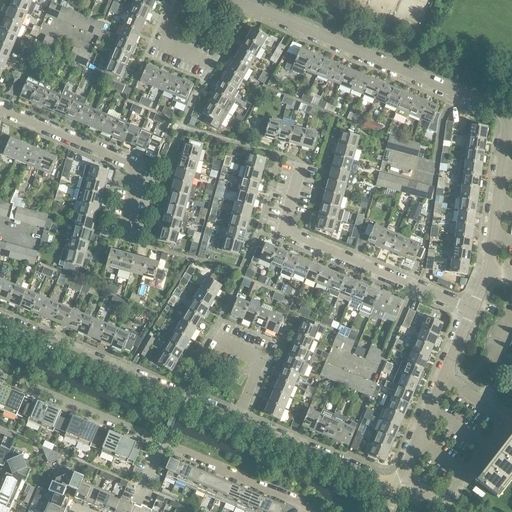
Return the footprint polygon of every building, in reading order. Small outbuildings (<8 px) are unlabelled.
[(26,0),(12,0),(10,7),(27,14),(31,16),(36,4),(32,2),(26,0)] [(135,0),(134,3),(150,10),(151,8),(152,9),(155,3),(153,3),(154,0),(135,0)] [(47,14),(53,17),(58,5),(52,2),(47,14)] [(134,3),(129,14),(145,21),(150,10),(134,3)] [(53,17),(58,19),(63,7),(58,5),(53,17)] [(27,14),(10,7),(5,18),(22,26),(27,14)] [(58,19),(64,21),(69,10),(63,7),(58,19)] [(64,21),(69,24),(69,25),(72,26),(78,13),(74,11),(74,12),(69,10),(64,21)] [(76,26),(82,29),(86,17),(81,15),(81,14),(78,13),(72,26),(76,27),(76,26)] [(140,33),(145,21),(129,14),(125,26),(140,33)] [(82,29),(87,31),(92,19),(86,17),(82,29)] [(0,30),(17,37),(22,26),(5,18),(0,30)] [(87,31),(93,34),(98,22),(92,19),(87,31)] [(93,34),(99,36),(104,24),(98,22),(93,34)] [(136,44),(140,33),(125,26),(120,37),(136,44)] [(246,39),(261,48),(267,37),(252,28),(246,39)] [(17,37),(0,30),(0,43),(12,48),(17,37)] [(36,38),(38,33),(39,33),(32,30),(30,35),(36,38)] [(46,36),(41,48),(47,50),(52,39),(46,36)] [(120,37),(115,49),(131,55),(131,54),(133,55),(136,49),(134,48),(136,44),(120,37)] [(58,41),(52,39),(47,50),(53,53),(58,41)] [(261,48),(246,39),(240,50),(255,58),(261,48)] [(103,44),(97,41),(94,46),(101,49),(103,44)] [(12,48),(0,43),(0,56),(8,60),(12,48)] [(273,55),(279,58),(286,47),(279,43),(273,55)] [(65,54),(68,47),(60,44),(57,51),(65,54)] [(69,60),(75,62),(80,50),(74,48),(69,60)] [(110,60),(126,67),(131,55),(115,49),(110,60)] [(303,76),(306,71),(313,54),(300,49),(297,57),(291,54),(287,63),(285,68),(303,76)] [(80,50),(75,62),(80,64),(85,52),(80,50)] [(255,58),(240,50),(234,60),(249,69),(255,58)] [(80,64),(83,66),(86,67),(91,55),(85,52),(80,64)] [(317,76),(324,59),(313,54),(306,71),(317,76)] [(279,58),(273,55),(269,61),(275,64),(279,58)] [(105,72),(107,72),(106,76),(114,79),(116,76),(121,78),(126,67),(110,60),(105,58),(103,63),(108,65),(105,72)] [(328,80),(335,64),(324,59),(317,76),(328,80)] [(234,60),(228,71),(243,80),(249,69),(234,60)] [(340,85),(347,68),(335,64),(328,80),(340,85)] [(140,82),(153,87),(159,71),(147,66),(140,82)] [(352,90),(359,73),(347,68),(340,85),(352,90)] [(171,76),(159,71),(153,87),(164,92),(171,76)] [(228,71),(221,82),(236,91),(243,80),(228,71)] [(260,76),(266,80),(269,75),(263,71),(260,76)] [(89,79),(95,82),(98,75),(92,72),(89,79)] [(363,95),(370,78),(359,73),(352,90),(363,95)] [(20,78),(13,75),(12,75),(4,94),(12,97),(20,78),(19,78),(20,78)] [(182,80),(171,76),(164,92),(175,96),(182,80)] [(266,80),(260,76),(257,81),(264,84),(266,80)] [(29,78),(20,98),(32,103),(39,87),(41,83),(29,78)] [(375,100),(382,83),(370,78),(363,95),(375,100)] [(175,96),(173,101),(186,107),(192,92),(191,92),(193,85),(193,84),(187,81),(186,82),(182,80),(175,96)] [(112,90),(117,92),(120,84),(115,82),(112,90)] [(234,104),(235,104),(235,102),(234,99),(238,92),(236,91),(221,82),(215,93),(234,104)] [(386,105),(393,88),(382,83),(375,100),(386,105)] [(124,95),(127,87),(120,84),(117,92),(124,95)] [(48,86),(46,90),(39,87),(32,103),(44,108),(50,92),(52,88),(48,86)] [(55,112),(66,117),(75,95),(68,92),(70,87),(66,86),(63,92),(55,112)] [(398,109),(405,93),(393,88),(386,105),(398,109)] [(277,94),(266,89),(263,96),(274,100),(277,94)] [(57,95),(50,92),(44,108),(55,112),(63,92),(59,91),(57,95)] [(228,115),(234,104),(215,93),(209,103),(228,115)] [(247,98),(254,101),(257,96),(250,93),(247,98)] [(306,102),(309,95),(303,93),(301,100),(306,102)] [(405,93),(398,109),(409,114),(416,97),(405,93)] [(143,94),(139,104),(144,106),(147,99),(148,96),(143,94)] [(87,100),(75,95),(66,117),(78,122),(84,106),(87,100)] [(287,104),(289,98),(284,96),(281,103),(286,105),(287,104)] [(420,119),(427,102),(416,97),(409,114),(420,119)] [(254,101),(247,98),(245,102),(251,106),(254,101)] [(420,119),(430,123),(427,130),(436,133),(437,122),(440,116),(436,114),(439,107),(427,102),(420,119)] [(219,130),(228,115),(209,103),(203,114),(208,117),(205,122),(219,130)] [(130,111),(135,113),(138,106),(133,104),(130,111)] [(78,122),(89,127),(96,111),(84,106),(78,122)] [(164,107),(161,113),(167,116),(170,109),(164,107)] [(101,132),(113,137),(119,121),(118,121),(121,115),(109,110),(107,116),(101,132)] [(107,116),(96,111),(89,127),(101,132),(107,116)] [(352,121),(355,115),(349,112),(346,119),(352,121)] [(153,121),(158,123),(161,116),(155,114),(153,121)] [(277,140),(281,123),(269,120),(268,118),(265,118),(263,119),(261,127),(262,130),(266,131),(265,137),(277,140)] [(233,123),(238,127),(241,122),(235,119),(233,123)] [(363,126),(369,129),(375,131),(378,124),(366,119),(363,126)] [(486,139),(487,127),(477,125),(477,123),(466,119),(463,136),(469,137),(486,139)] [(113,137),(112,139),(118,141),(119,139),(124,141),(130,126),(119,121),(113,137)] [(453,122),(446,121),(444,133),(451,134),(453,122)] [(281,123),(277,140),(289,143),(294,127),(281,123)] [(124,141),(135,146),(142,130),(130,126),(124,141)] [(301,147),(305,130),(294,127),(289,143),(301,147)] [(135,146),(146,151),(153,135),(142,130),(135,146)] [(305,130),(301,147),(313,150),(318,133),(305,130)] [(339,145),(356,149),(360,136),(342,131),(339,145)] [(450,142),(451,134),(444,133),(443,141),(450,142)] [(164,140),(153,135),(146,151),(158,156),(164,140)] [(390,136),(386,148),(393,150),(396,138),(390,136)] [(484,152),(486,139),(469,137),(467,149),(484,152)] [(396,138),(393,150),(399,152),(402,139),(396,138)] [(16,160),(23,144),(10,139),(4,155),(16,160)] [(402,139),(399,152),(398,153),(405,154),(405,153),(412,155),(415,143),(409,141),(402,139)] [(199,161),(202,149),(204,144),(189,140),(188,145),(185,144),(181,157),(199,161)] [(415,143),(412,155),(417,157),(421,144),(415,143)] [(16,160),(27,165),(34,149),(23,144),(16,160)] [(356,149),(339,145),(335,156),(353,161),(356,149)] [(32,167),(39,170),(46,153),(34,149),(27,165),(25,170),(30,173),(32,167)] [(482,164),(484,152),(467,149),(465,162),(482,164)] [(39,170),(44,172),(42,177),(48,179),(57,158),(46,153),(39,170)] [(245,167),(263,172),(266,159),(249,154),(245,167)] [(353,161),(335,156),(332,169),(349,174),(353,161)] [(181,157),(178,169),(195,174),(196,173),(199,161),(181,157)] [(66,159),(62,172),(70,174),(73,161),(66,159)] [(465,162),(464,174),(480,176),(482,164),(465,162)] [(92,166),(88,179),(106,183),(109,171),(92,166)] [(263,172),(245,167),(242,179),(260,184),(263,172)] [(178,169),(175,180),(192,185),(194,179),(199,180),(201,175),(196,173),(195,174),(178,169)] [(332,169),(329,181),(346,185),(350,187),(354,175),(349,174),(332,169)] [(383,187),(386,174),(380,173),(376,185),(383,187)] [(389,189),(392,176),(386,174),(383,187),(389,189)] [(464,174),(462,186),(479,189),(480,176),(464,174)] [(392,176),(389,189),(394,190),(398,178),(392,176)] [(85,190),(85,191),(102,195),(106,183),(88,179),(83,177),(80,189),(85,190)] [(400,192),(404,179),(398,178),(394,190),(400,192)] [(260,184),(242,179),(239,191),(256,195),(260,184)] [(404,179),(400,192),(407,193),(406,194),(410,195),(414,182),(410,180),(410,181),(404,179)] [(175,180),(171,192),(189,197),(194,199),(197,186),(192,185),(175,180)] [(346,185),(329,181),(326,193),(343,197),(346,185)] [(420,197),(423,184),(417,183),(417,182),(414,182),(410,195),(414,196),(420,197)] [(420,197),(426,199),(431,200),(434,187),(423,184),(420,197)] [(462,186),(460,199),(477,201),(479,189),(462,186)] [(102,195),(85,191),(85,190),(80,189),(76,201),(82,203),(99,208),(102,195)] [(239,191),(236,203),(253,208),(256,195),(239,191)] [(171,192),(168,204),(186,209),(189,197),(171,192)] [(343,197),(326,193),(322,204),(340,209),(343,197)] [(460,199),(459,211),(475,213),(477,201),(460,199)] [(96,219),(99,208),(82,203),(76,201),(73,213),(78,214),(96,219)] [(408,218),(416,222),(423,205),(415,202),(408,218)] [(5,203),(1,216),(7,217),(11,205),(5,203)] [(236,203),(232,215),(250,219),(253,208),(236,203)] [(168,204),(165,216),(187,222),(189,217),(184,215),(186,209),(168,204)] [(319,216),(341,222),(345,210),(340,209),(322,204),(319,216)] [(9,218),(15,219),(21,221),(25,209),(13,206),(9,218)] [(30,211),(25,209),(21,221),(27,223),(30,211)] [(211,209),(208,221),(215,223),(218,211),(211,209)] [(27,223),(33,224),(36,212),(30,211),(27,223)] [(459,211),(457,224),(473,226),(475,213),(459,211)] [(33,224),(39,226),(42,214),(36,212),(33,224)] [(39,226),(44,228),(48,216),(42,214),(39,226)] [(78,214),(75,227),(93,231),(96,219),(78,214)] [(357,214),(355,221),(354,226),(355,226),(361,228),(364,216),(357,214)] [(232,215),(229,227),(247,231),(250,219),(232,215)] [(179,233),(181,227),(186,228),(187,222),(165,216),(162,228),(179,233)] [(316,228),(338,234),(341,222),(319,216),(316,228)] [(457,224),(455,236),(472,238),(473,226),(457,224)] [(380,247),(387,230),(375,225),(368,242),(380,247)] [(352,238),(358,240),(362,228),(361,228),(355,226),(352,238)] [(75,227),(72,238),(89,243),(93,231),(75,227)] [(229,227),(226,238),(243,243),(247,231),(229,227)] [(177,242),(179,233),(162,228),(158,241),(180,246),(181,243),(177,242)] [(387,230),(380,247),(391,252),(398,235),(387,230)] [(204,233),(199,253),(206,255),(211,234),(204,233)] [(49,235),(43,234),(41,242),(47,243),(49,235)] [(402,256),(409,240),(398,235),(391,252),(402,256)] [(455,236),(453,248),(470,251),(472,238),(455,236)] [(89,243),(72,238),(69,251),(86,255),(89,243)] [(243,243),(226,238),(222,251),(240,256),(243,243)] [(421,260),(425,249),(420,247),(421,245),(409,240),(402,256),(414,261),(416,257),(421,260)] [(10,258),(13,245),(7,243),(3,256),(10,258)] [(258,265),(260,260),(271,265),(278,249),(266,244),(264,249),(258,247),(252,262),(258,265)] [(19,246),(19,247),(13,245),(10,258),(22,262),(26,249),(26,248),(19,246)] [(453,248),(452,260),(468,262),(470,251),(453,248)] [(22,262),(29,263),(32,251),(26,249),(22,262)] [(86,255),(69,251),(64,249),(59,266),(65,267),(66,263),(83,268),(86,255)] [(106,266),(119,269),(124,252),(111,249),(106,266)] [(278,249),(271,265),(282,269),(283,269),(289,254),(278,249)] [(34,265),(38,252),(32,251),(29,263),(34,265)] [(119,269),(131,273),(136,256),(124,252),(119,269)] [(280,274),(281,274),(291,278),(293,274),(294,274),(300,258),(289,254),(283,269),(282,269),(280,274)] [(131,273),(143,276),(147,259),(136,256),(131,273)] [(434,257),(427,256),(425,269),(433,270),(434,257)] [(305,279),(312,263),(300,258),(294,274),(305,279)] [(155,280),(160,263),(147,259),(143,276),(155,280)] [(467,275),(468,262),(452,260),(450,272),(467,275)] [(317,284),(324,268),(312,263),(305,279),(317,284)] [(324,268),(317,284),(328,289),(329,289),(335,273),(324,268)] [(185,273),(182,278),(188,282),(191,277),(185,273)] [(326,293),(338,298),(346,278),(335,273),(329,289),(328,289),(326,293)] [(263,284),(266,277),(260,275),(258,281),(263,284)] [(208,278),(201,289),(215,298),(222,286),(218,284),(212,280),(208,278)] [(349,303),(358,283),(346,278),(338,298),(349,303)] [(19,279),(16,286),(15,286),(8,302),(20,307),(27,290),(21,288),(24,281),(19,279)] [(0,298),(8,302),(15,286),(4,281),(0,290),(0,298)] [(255,291),(258,285),(252,282),(249,289),(255,291)] [(106,290),(111,292),(114,286),(114,285),(109,283),(106,290)] [(360,308),(362,303),(369,287),(358,283),(349,303),(360,308)] [(286,294),(289,287),(283,284),(280,291),(286,294)] [(369,287),(362,303),(373,308),(380,292),(369,287)] [(201,289),(195,299),(209,308),(215,298),(201,289)] [(20,307),(31,312),(38,295),(27,290),(20,307)] [(278,301),(280,294),(275,292),(272,298),(278,301)] [(380,292),(373,308),(385,313),(391,297),(380,292)] [(137,295),(132,293),(129,300),(134,302),(137,295)] [(173,294),(169,299),(176,303),(179,298),(173,294)] [(50,300),(38,295),(31,312),(43,317),(50,300)] [(113,296),(110,303),(109,306),(114,308),(115,305),(118,298),(113,296)] [(396,317),(402,301),(391,297),(385,313),(396,317)] [(115,305),(120,307),(126,309),(129,303),(118,298),(115,305)] [(195,299),(188,310),(203,319),(209,308),(195,299)] [(43,317),(54,322),(61,305),(50,300),(43,317)] [(242,320),(249,304),(238,300),(231,316),(242,320)] [(254,325),(261,309),(249,304),(242,320),(254,325)] [(73,310),(61,305),(54,322),(66,327),(73,310)] [(303,316),(306,309),(300,307),(298,313),(303,316)] [(77,331),(89,336),(96,319),(90,317),(93,311),(87,309),(84,314),(77,331)] [(265,330),(272,314),(261,309),(254,325),(265,330)] [(409,309),(404,321),(410,324),(415,312),(409,309)] [(84,314),(73,310),(66,327),(77,331),(84,314)] [(188,310),(182,321),(197,329),(203,319),(188,310)] [(272,314),(265,330),(277,335),(284,319),(272,314)] [(160,315),(157,320),(163,324),(166,319),(160,315)] [(327,325),(329,319),(323,316),(321,323),(327,325)] [(421,328),(438,335),(443,323),(426,316),(421,328)] [(89,336),(100,341),(107,324),(96,319),(89,336)] [(298,334),(314,341),(317,334),(324,336),(327,329),(305,319),(303,323),(298,334)] [(182,321),(176,331),(190,340),(197,329),(182,321)] [(100,341),(112,346),(119,329),(107,324),(100,341)] [(438,335),(421,328),(416,340),(433,347),(438,335)] [(131,351),(134,344),(138,346),(142,339),(137,337),(138,334),(126,329),(125,331),(119,329),(112,346),(123,351),(125,348),(131,351)] [(340,329),(338,333),(344,336),(339,348),(345,350),(350,338),(347,337),(349,333),(340,329)] [(176,331),(169,342),(184,351),(190,340),(176,331)] [(338,333),(333,345),(339,348),(344,336),(338,333)] [(293,340),(295,341),(293,346),(309,352),(314,341),(298,334),(297,335),(296,335),(293,340)] [(148,335),(144,342),(151,345),(155,339),(148,335)] [(350,338),(345,350),(350,352),(355,341),(350,338)] [(394,345),(401,347),(403,342),(396,339),(394,345)] [(433,347),(416,340),(411,352),(428,359),(433,347)] [(144,342),(138,353),(144,356),(151,345),(144,342)] [(169,342),(163,353),(178,361),(184,351),(169,342)] [(357,345),(355,353),(364,355),(366,348),(357,345)] [(309,352),(293,346),(288,357),(304,363),(309,352)] [(371,361),(376,349),(370,347),(365,359),(371,361)] [(376,349),(371,361),(377,364),(382,352),(376,349)] [(320,356),(327,359),(329,354),(322,351),(320,356)] [(411,352),(406,363),(423,370),(428,359),(411,352)] [(171,372),(178,361),(163,353),(156,363),(171,372)] [(284,363),(285,363),(283,368),(300,375),(299,375),(304,377),(309,366),(304,364),(304,363),(288,357),(288,358),(286,357),(284,363)] [(423,370),(406,363),(402,361),(397,373),(418,381),(420,377),(422,377),(424,372),(423,371),(423,370)] [(384,367),(391,370),(393,365),(386,362),(384,367)] [(326,378),(331,366),(326,363),(321,376),(326,378)] [(331,380),(337,368),(331,366),(326,378),(331,380)] [(278,374),(280,375),(279,379),(295,386),(299,375),(300,375),(283,368),(283,369),(281,368),(278,374)] [(337,368),(331,380),(337,383),(343,371),(337,368)] [(343,371),(337,383),(343,385),(343,386),(346,387),(352,374),(349,373),(348,373),(343,371)] [(392,383),(392,384),(414,393),(418,381),(397,373),(392,383)] [(355,390),(360,378),(354,376),(354,375),(352,374),(346,387),(349,388),(349,387),(355,390)] [(360,378),(355,390),(360,392),(366,380),(360,378)] [(295,386),(279,379),(274,391),(290,398),(295,386)] [(366,395),(371,383),(366,380),(360,392),(366,395)] [(392,398),(409,404),(414,393),(392,384),(392,383),(386,381),(383,387),(394,391),(392,398)] [(376,385),(371,383),(366,395),(371,397),(374,390),(378,392),(380,387),(376,385)] [(0,409),(3,411),(12,392),(0,386),(0,409)] [(290,398),(274,391),(269,402),(285,409),(290,398)] [(22,402),(24,397),(12,392),(3,411),(16,417),(17,415),(22,418),(28,405),(22,402)] [(381,406),(387,409),(404,416),(409,404),(392,398),(386,395),(381,406)] [(49,407),(36,402),(34,407),(28,405),(22,418),(28,420),(28,422),(40,427),(49,407)] [(285,409),(269,402),(264,414),(280,421),(285,409)] [(61,412),(49,407),(40,427),(53,432),(54,431),(59,433),(65,420),(59,418),(61,412)] [(296,414),(302,417),(305,409),(299,407),(296,414)] [(387,409),(382,420),(399,427),(404,416),(387,409)] [(309,410),(302,427),(314,432),(321,415),(309,410)] [(314,432),(325,436),(332,419),(334,415),(323,410),(321,415),(314,432)] [(338,421),(340,416),(335,413),(334,415),(332,419),(325,436),(337,441),(344,424),(338,421)] [(302,417),(296,414),(291,425),(298,428),(302,417)] [(64,437),(77,442),(85,423),(73,417),(70,423),(65,420),(59,433),(65,436),(64,437)] [(399,427),(382,420),(377,432),(394,439),(399,427)] [(511,422),(511,435),(476,481),(498,498),(511,479),(511,421),(511,422)] [(355,429),(357,424),(352,422),(350,427),(344,424),(337,441),(348,446),(355,429)] [(77,442),(90,448),(90,446),(96,449),(102,436),(96,434),(98,428),(85,423),(77,442)] [(394,439),(377,432),(374,431),(370,442),(372,443),(389,450),(394,439)] [(102,451),(101,453),(114,458),(122,438),(110,433),(107,438),(102,436),(96,449),(102,451)] [(357,450),(362,439),(356,436),(351,448),(357,450)] [(135,443),(122,438),(114,458),(127,463),(127,462),(133,465),(139,452),(133,449),(135,443)] [(389,450),(372,443),(368,455),(384,462),(389,450)] [(0,446),(0,465),(4,467),(6,461),(10,450),(0,446)] [(6,461),(8,462),(10,468),(24,462),(22,456),(23,452),(11,447),(10,450),(6,461)] [(51,463),(57,461),(53,451),(52,450),(47,461),(51,463)] [(62,455),(53,451),(57,461),(60,459),(62,455)] [(165,478),(175,482),(183,464),(173,459),(165,478)] [(24,462),(10,468),(13,473),(12,475),(12,476),(22,480),(26,482),(31,470),(26,468),(24,462)] [(175,482),(185,486),(193,468),(183,464),(175,482)] [(67,486),(77,490),(81,481),(82,481),(84,477),(75,473),(74,475),(70,473),(68,468),(61,471),(67,486)] [(193,468),(185,486),(195,490),(203,472),(193,468)] [(48,491),(53,493),(63,497),(63,496),(67,486),(61,471),(54,474),(56,479),(54,483),(52,482),(48,491)] [(203,472),(195,490),(205,495),(213,476),(203,472)] [(18,490),(22,480),(12,476),(12,475),(6,473),(2,483),(18,490)] [(213,476),(205,495),(215,499),(223,481),(213,476)] [(74,497),(84,502),(91,485),(82,481),(81,481),(77,490),(74,497)] [(223,481),(215,499),(225,503),(233,485),(223,481)] [(18,490),(2,483),(0,487),(0,494),(14,500),(18,490)] [(84,502),(94,506),(101,489),(91,485),(84,502)] [(233,485),(225,503),(235,507),(243,489),(233,485)] [(94,506),(104,510),(111,494),(101,489),(94,506)] [(245,511),(253,493),(243,489),(235,507),(245,511)] [(53,493),(49,502),(65,509),(70,499),(63,496),(63,497),(53,493)] [(253,493),(245,511),(246,511),(256,511),(263,497),(253,493)] [(0,505),(10,510),(14,500),(0,494),(0,505)] [(104,510),(108,511),(115,511),(121,498),(111,494),(104,510)] [(268,511),(273,501),(263,497),(256,511),(268,511)] [(133,511),(136,504),(128,501),(121,498),(115,511),(133,511)] [(280,511),(283,506),(273,501),(268,511),(280,511)] [(49,502),(44,511),(64,511),(65,509),(49,502)]
